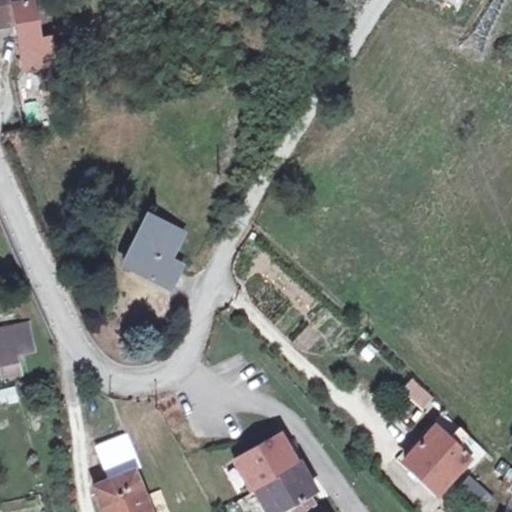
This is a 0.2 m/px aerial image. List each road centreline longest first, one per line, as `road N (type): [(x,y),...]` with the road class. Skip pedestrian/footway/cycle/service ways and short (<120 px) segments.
road 1 (residential): [(0,186),(69,342),(103,377),(191,376)]
road 2 (track): [(225,250),(249,201),(384,0)]
road 3 (residential): [(191,376),(269,402),(355,511)]
road 4 (residential): [(191,376),(225,250)]
